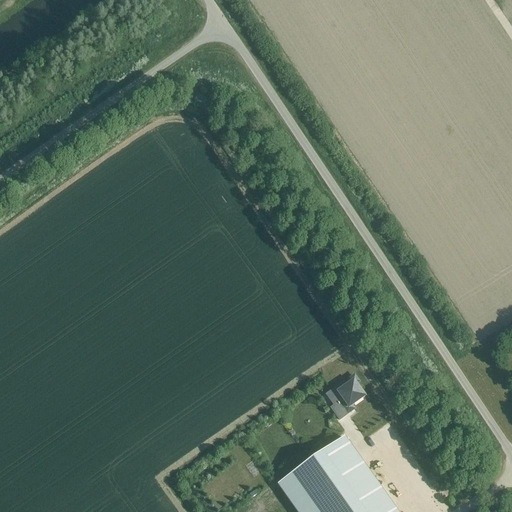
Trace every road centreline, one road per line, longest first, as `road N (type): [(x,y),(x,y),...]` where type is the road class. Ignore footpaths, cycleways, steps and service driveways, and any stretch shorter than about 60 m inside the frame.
road 1 (unclassified): [(511,454),(222,26)]
road 2 (unclassified): [(0,179),(222,26)]
